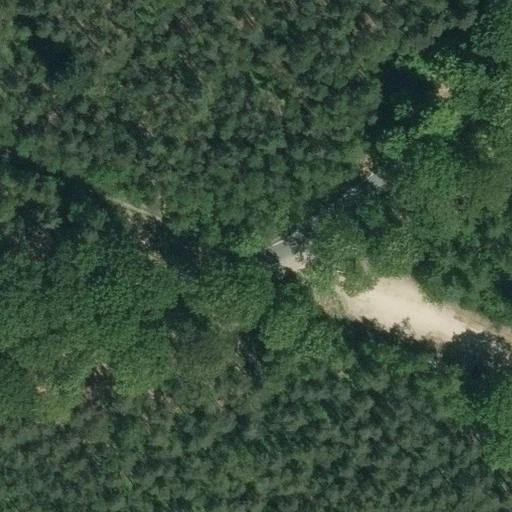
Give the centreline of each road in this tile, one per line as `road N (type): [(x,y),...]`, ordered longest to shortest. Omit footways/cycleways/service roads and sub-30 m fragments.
road 1 (tertiary): [(0,327),(200,278),(295,244),(511,75)]
road 2 (track): [(0,152),(263,258)]
road 3 (track): [(511,366),(263,258)]
